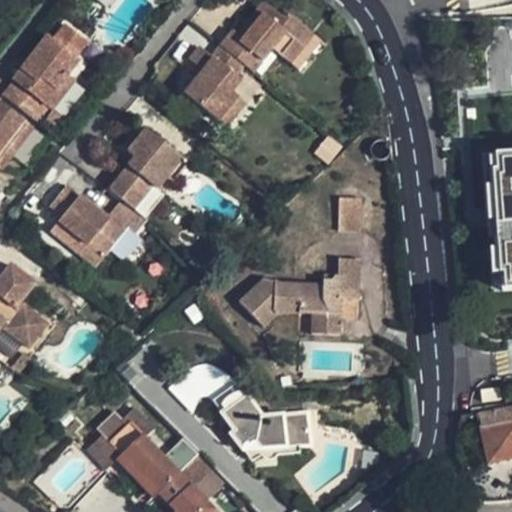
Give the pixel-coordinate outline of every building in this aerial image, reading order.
[(233,31),(221,47),(243,65),(253,73),(271,49),(282,57),(305,28),(286,14),(283,18),(264,3),(239,35),(233,31)] [(53,41),(47,37),(13,82),(45,106),(68,76),(79,61),(75,58),(87,42),(65,25),(53,41)] [(305,28),(282,57),(297,68),(319,41),(305,28)] [(204,71),(185,96),(218,122),(239,97),(232,92),(241,81),(235,76),(243,65),(221,47),(212,58),(200,48),(190,61),(204,71)] [(68,76),(45,106),(52,111),(74,81),(68,76)] [(45,106),(13,82),(2,97),(41,126),(52,111),(45,106)] [(239,97),(218,122),(226,128),(244,104),(239,97)] [(27,124),(0,102),(0,169),(1,171),(12,156),(11,156),(6,152),(27,124)] [(33,128),(27,124),(6,152),(11,156),(33,128)] [(110,190),(122,200),(133,209),(152,186),(157,190),(166,177),(173,183),(189,164),(146,130),(128,153),(135,158),(110,190)] [(511,312),(511,149),(488,152),(501,313),(511,312)] [(96,268),(124,233),(129,228),(136,234),(147,220),(133,209),(122,200),(107,218),(66,186),(50,207),(63,217),(58,222),(87,245),(79,255),(96,268)] [(338,231),(361,232),(362,199),(339,198),(338,231)] [(87,245),(58,222),(51,232),(79,255),(87,245)] [(338,277),(342,279),(342,289),(359,289),(360,260),(338,258),(338,277)] [(11,265),(0,279),(0,328),(6,320),(11,324),(7,330),(30,348),(48,324),(24,305),(19,312),(15,309),(35,284),(11,265)] [(311,335),(340,336),(341,300),(359,301),(359,289),(342,289),(342,279),(338,277),(335,275),(331,281),(324,280),(324,285),(280,284),(265,278),(239,303),(263,327),(278,314),(312,315),(311,335)] [(30,358),(25,353),(13,369),(18,373),(30,358)] [(307,413),(262,417),(236,383),(212,401),(235,432),(231,435),(243,450),(253,444),(256,444),(261,449),(277,448),(299,446),(310,445),(307,413)] [(159,495),(180,474),(145,438),(154,429),(135,408),(119,423),(124,428),(109,443),(121,455),(159,495)] [(511,457),(511,408),(478,415),(488,463),(465,468),(470,489),(477,500),(484,503),(511,501),(511,495),(504,459),(511,457)] [(121,455),(109,443),(102,436),(88,450),(107,469),(117,460),(121,455)] [(253,444),(243,450),(253,461),(261,457),(261,449),(256,444),(253,444)] [(277,448),(278,455),(300,453),(299,446),(277,448)] [(261,449),(261,457),(264,459),(269,461),(274,459),(278,455),(277,448),(261,449)] [(373,469),(375,453),(363,451),(361,467),(373,469)] [(154,499),(159,495),(121,455),(117,460),(154,499)] [(217,511),(206,501),(226,482),(199,455),(180,474),(159,495),(175,511),(217,511)]
